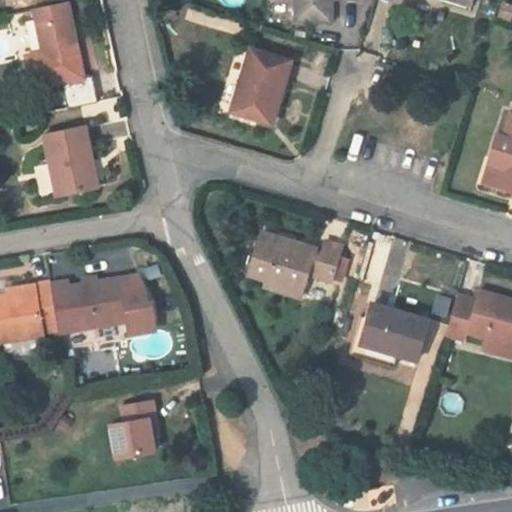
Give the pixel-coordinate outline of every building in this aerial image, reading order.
[(331,0),(296,0),(296,19),(330,20),(331,0)] [(85,79),(68,2),(35,9),(45,53),(28,56),(34,89),(85,79)] [(251,49),(232,111),(272,123),(291,62),(251,49)] [(504,168),(498,187),(511,190),(511,113),(504,136),(499,134),(490,164),(492,165),(504,168)] [(85,127),(44,136),(57,197),(98,188),(85,127)] [(46,193),(46,163),(34,163),(34,193),(46,193)] [(487,183),(498,187),(504,168),(492,165),(487,183)] [(308,273),(332,281),(342,247),(326,243),(321,257),(314,255),(316,249),(262,233),(249,275),(267,280),(303,291),(308,273)] [(67,282),(51,285),(57,327),(58,332),(127,321),(129,333),(155,328),(151,303),(146,304),(144,290),(137,275),(121,277),(68,286),(67,282)] [(300,298),(303,291),(267,280),(265,287),(300,298)] [(0,341),(43,335),(42,329),(57,327),(51,285),(50,282),(34,284),(35,290),(8,294),(0,295),(0,341)] [(8,294),(35,290),(34,284),(7,289),(8,294)] [(511,344),(511,299),(479,290),(477,298),(459,293),(446,336),(465,341),(468,332),(487,337),(511,344)] [(398,355),(417,360),(429,320),(373,303),(369,318),(361,316),(349,354),(394,368),(398,355)] [(511,358),(511,344),(487,337),(484,350),(511,358)] [(153,402),(121,407),(124,423),(111,425),(117,459),(154,452),(151,435),(149,420),(156,419),(153,402)] [(159,434),(156,419),(149,420),(151,435),(159,434)]
